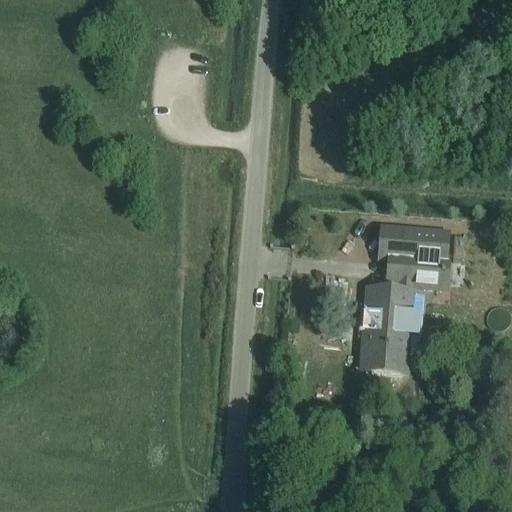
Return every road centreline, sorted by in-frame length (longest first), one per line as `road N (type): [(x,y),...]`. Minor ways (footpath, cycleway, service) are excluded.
road 1 (unclassified): [(225,511),(269,0)]
road 2 (track): [(150,505),(180,106),(261,118)]
road 3 (track): [(0,501),(150,505)]
